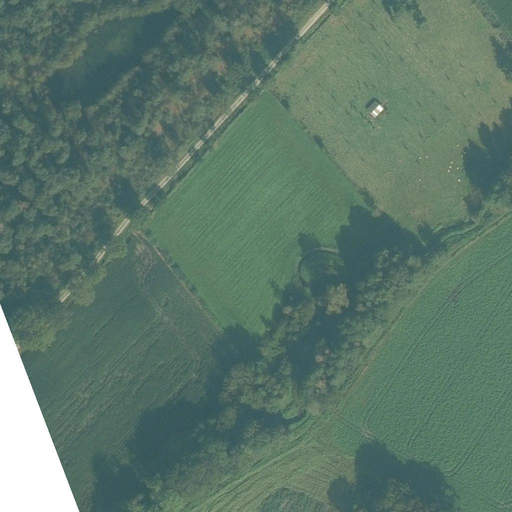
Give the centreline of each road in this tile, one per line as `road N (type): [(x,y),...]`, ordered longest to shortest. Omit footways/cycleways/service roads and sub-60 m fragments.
road 1 (track): [(0,362),(332,0)]
road 2 (track): [(0,177),(94,263)]
